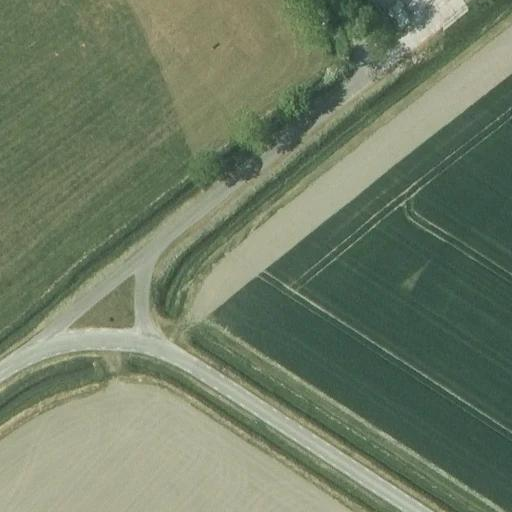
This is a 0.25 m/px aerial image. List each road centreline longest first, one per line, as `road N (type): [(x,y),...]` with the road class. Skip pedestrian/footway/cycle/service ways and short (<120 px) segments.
road 1 (tertiary): [(410,511),(140,343)]
road 2 (unclassified): [(140,262),(380,66)]
road 3 (unclassified): [(14,363),(140,262)]
road 4 (tertiary): [(14,363),(72,343),(140,343)]
